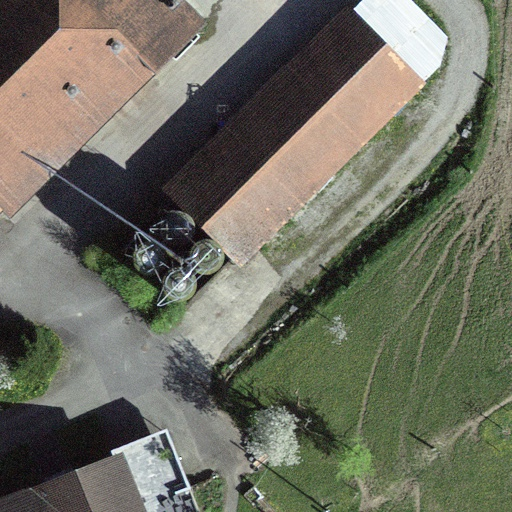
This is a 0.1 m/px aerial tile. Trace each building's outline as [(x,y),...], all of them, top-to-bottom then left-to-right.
[(154,81),(210,24),(184,0),(0,0),(0,218),(2,216),(12,225),(153,80),(154,81)] [(426,85),(348,7),(161,194),(239,272),(426,85)] [(164,248),(174,254),(186,250),(192,240),(189,228),(178,222),(166,225),(160,236),(164,248)] [(137,281),(148,287),(160,283),(165,272),(162,261),(151,255),(139,258),(133,269),(137,281)] [(197,282),(209,286),(220,281),(224,270),(219,259),(208,255),(197,260),(192,271),(197,282)] [(169,310),(180,314),(191,309),(195,298),(190,288),(179,283),(168,288),(164,299),(169,310)] [(198,511),(168,432),(111,454),(113,461),(31,493),(37,511),(198,511)] [(0,511),(37,511),(31,493),(0,504),(0,511)]
